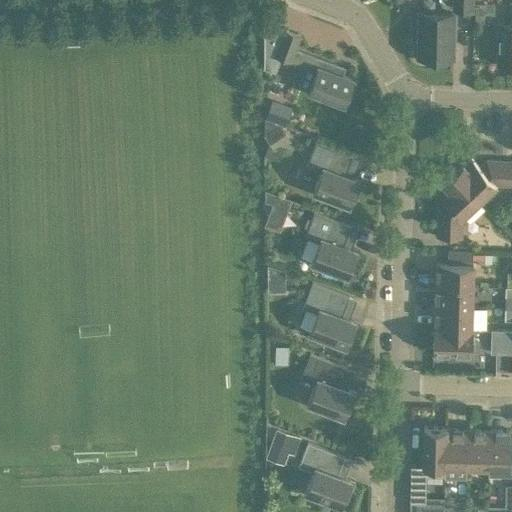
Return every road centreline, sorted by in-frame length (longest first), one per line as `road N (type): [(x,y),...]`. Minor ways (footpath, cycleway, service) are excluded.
road 1 (residential): [(396,390),(405,101)]
road 2 (residential): [(302,0),(356,17),(405,101)]
road 3 (residential): [(394,511),(396,390)]
